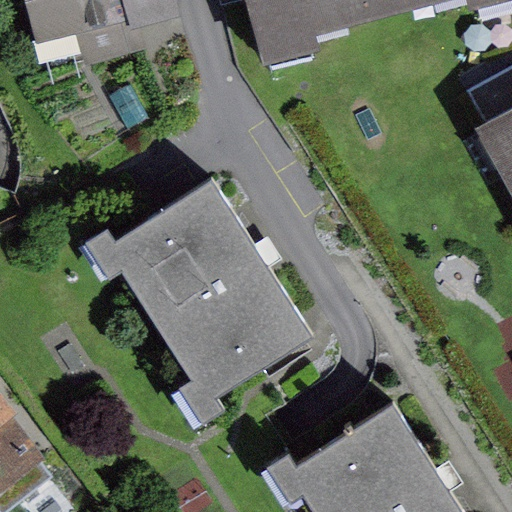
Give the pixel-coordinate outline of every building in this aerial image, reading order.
[(169,0),(22,0),(39,64),(82,53),(88,74),(144,59),(139,39),(177,29),(169,0)] [(511,6),(511,0),(247,0),(264,67),(511,6)] [(511,117),(482,137),(511,197),(511,117)] [(312,336),(211,185),(123,240),(112,231),(82,251),(202,430),(226,416),(214,395),(312,336)] [(465,511),(395,400),(300,460),(289,443),(262,460),(295,511),(465,511)] [(0,508),(43,476),(0,418),(0,508)]
